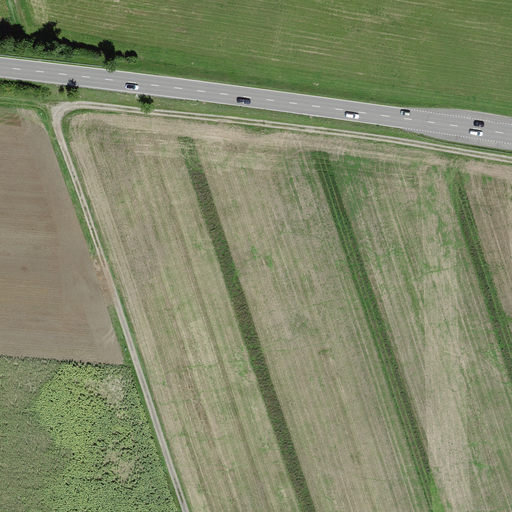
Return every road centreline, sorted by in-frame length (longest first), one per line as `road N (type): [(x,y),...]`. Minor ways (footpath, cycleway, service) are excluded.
road 1 (track): [(185,511),(61,115),(81,106),(133,110),(511,161)]
road 2 (track): [(0,30),(511,109)]
road 3 (primary): [(511,136),(0,67)]
